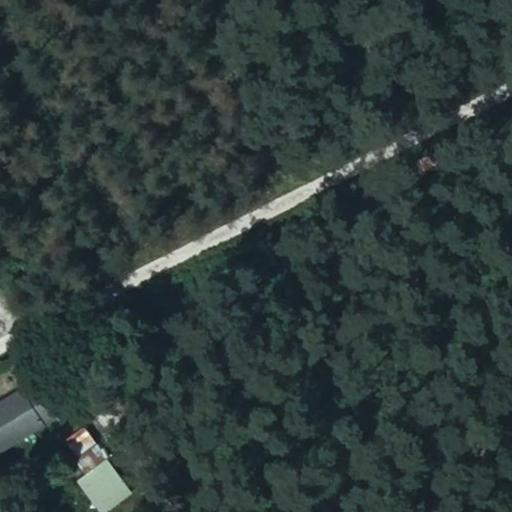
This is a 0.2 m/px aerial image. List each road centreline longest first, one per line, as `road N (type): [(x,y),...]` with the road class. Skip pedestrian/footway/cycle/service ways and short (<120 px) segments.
road 1 (track): [(511,83),(0,346)]
road 2 (track): [(179,511),(26,333)]
